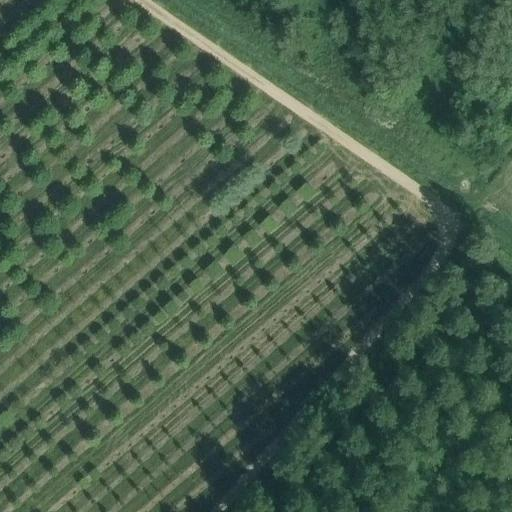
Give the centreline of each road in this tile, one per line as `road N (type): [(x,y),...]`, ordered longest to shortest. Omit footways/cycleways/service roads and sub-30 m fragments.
road 1 (track): [(200,511),(443,257),(448,218)]
road 2 (track): [(448,218),(141,0)]
